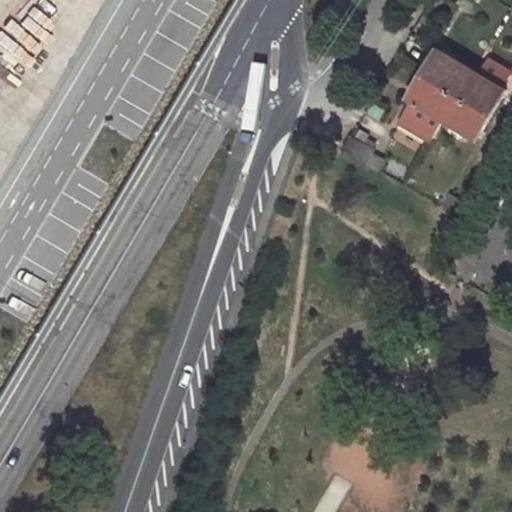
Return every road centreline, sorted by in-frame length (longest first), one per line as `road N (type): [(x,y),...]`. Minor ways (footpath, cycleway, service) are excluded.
road 1 (tertiary): [(124,511),(263,110),(269,18)]
road 2 (tertiary): [(269,18),(202,101),(0,455)]
road 3 (residential): [(511,188),(469,258),(511,283)]
